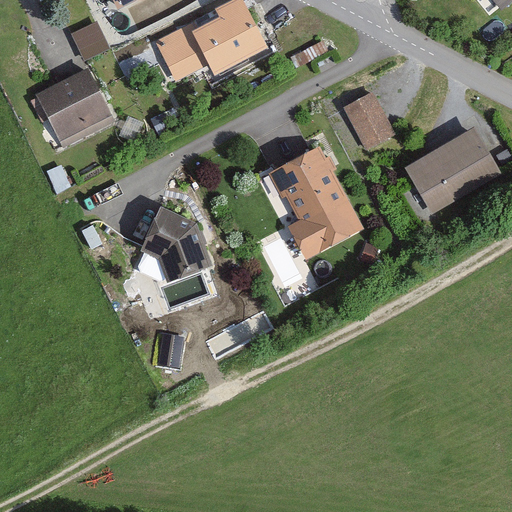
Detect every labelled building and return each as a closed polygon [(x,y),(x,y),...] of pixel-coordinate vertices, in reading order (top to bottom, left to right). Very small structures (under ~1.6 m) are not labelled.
[(244,0),(155,46),(173,81),(209,63),(217,80),(272,52),(245,0),(244,0)] [(511,0),(493,0),(501,10),(511,1),(511,0)] [(43,92),(63,138),(116,115),(96,69),(43,92)] [(349,105),(371,152),(397,140),(375,93),(349,105)] [(416,164),(442,208),(505,170),(479,126),(416,164)] [(291,228),(307,259),(362,229),(319,149),(277,172),(304,221),(291,228)] [(160,260),(169,280),(211,266),(194,224),(163,211),(144,250),(160,260)] [(183,339),(165,336),(160,364),(178,367),(183,339)]
